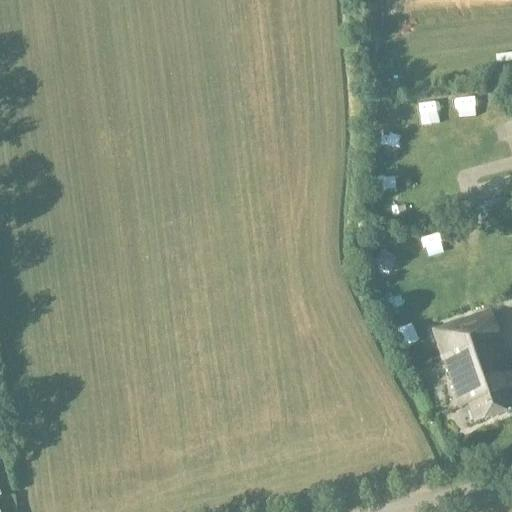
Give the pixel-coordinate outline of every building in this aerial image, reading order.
[(412,115),(413,129),(438,127),(437,113),(412,115)] [(393,196),(392,177),(371,179),(372,198),(393,196)] [(442,257),(442,240),(422,241),(422,257),(442,257)] [(391,277),(395,262),(375,257),(371,271),(391,277)] [(511,411),(511,377),(491,312),(434,331),(460,408),(468,405),(474,424),(511,411)]
